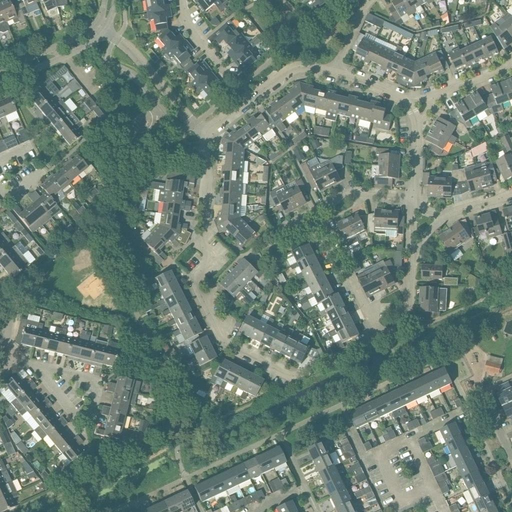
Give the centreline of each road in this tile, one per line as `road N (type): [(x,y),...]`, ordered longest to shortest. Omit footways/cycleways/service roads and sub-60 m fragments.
road 1 (residential): [(205,136),(202,247),(212,257),(197,275),(225,341),(293,377),(378,339)]
road 2 (residential): [(333,74),(293,68),(205,136)]
road 3 (residential): [(205,136),(108,30)]
road 4 (residential): [(378,339),(317,211)]
road 5 (residential): [(37,367),(85,426),(97,382)]
road 6 (residential): [(0,85),(108,30)]
